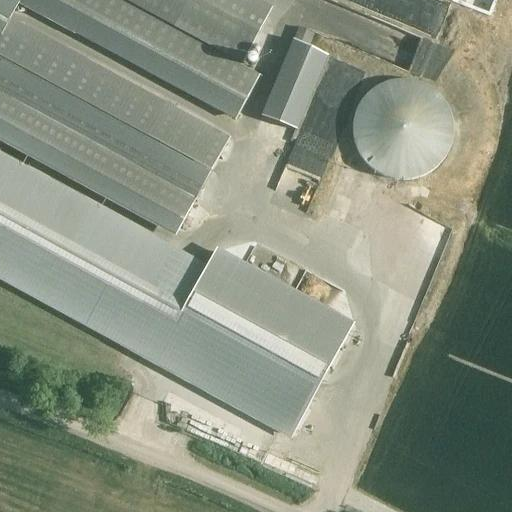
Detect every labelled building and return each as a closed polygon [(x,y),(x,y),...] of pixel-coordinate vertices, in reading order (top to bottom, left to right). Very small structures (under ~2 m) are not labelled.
[(0,0),(0,128),(181,229),(192,209),(229,141),(12,22),(20,7),(5,0),(0,0)] [(111,0),(5,0),(20,7),(236,122),(259,78),(111,0)] [(434,0),(414,0),(407,24),(334,0),(310,0),(301,30),(423,70),(446,4),(434,0)] [(298,129),(327,53),(291,39),(261,115),(298,129)] [(344,108),(386,189),(460,150),(418,69),(344,108)] [(300,135),(277,191),(308,204),(331,147),(300,135)] [(0,153),(0,277),(105,335),(292,437),(351,328),(215,253),(207,267),(0,153)] [(421,251),(436,256),(445,224),(422,218),(415,243),(423,245),(421,251)]
